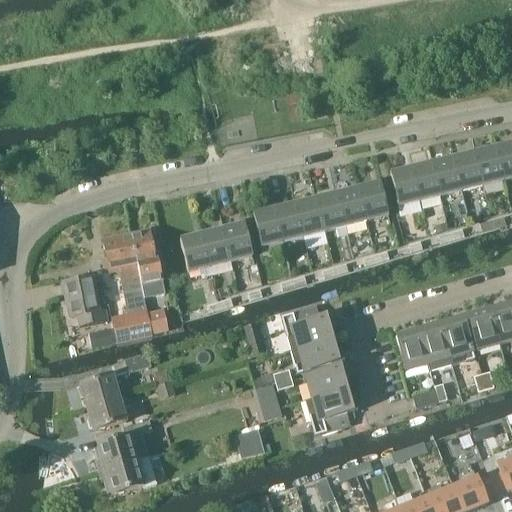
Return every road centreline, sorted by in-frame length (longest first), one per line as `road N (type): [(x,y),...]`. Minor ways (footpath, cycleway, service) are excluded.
road 1 (residential): [(0,419),(15,374),(16,266),(32,233),(59,211),(511,112)]
road 2 (residential): [(381,415),(355,327),(511,280)]
road 3 (track): [(384,0),(180,45)]
